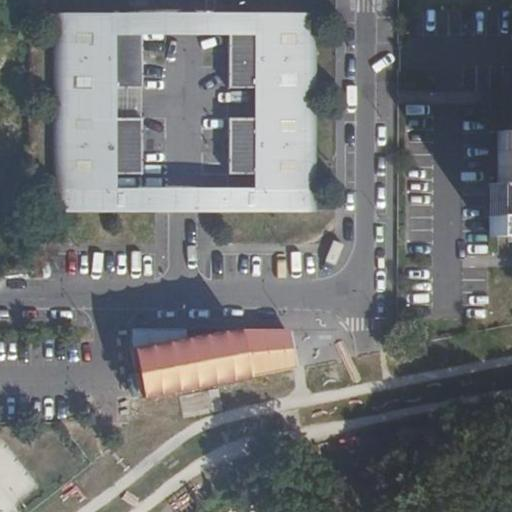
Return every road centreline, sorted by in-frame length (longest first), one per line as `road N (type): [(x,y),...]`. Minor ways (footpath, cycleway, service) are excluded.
road 1 (residential): [(363,300),(0,299)]
road 2 (residential): [(366,0),(363,300)]
